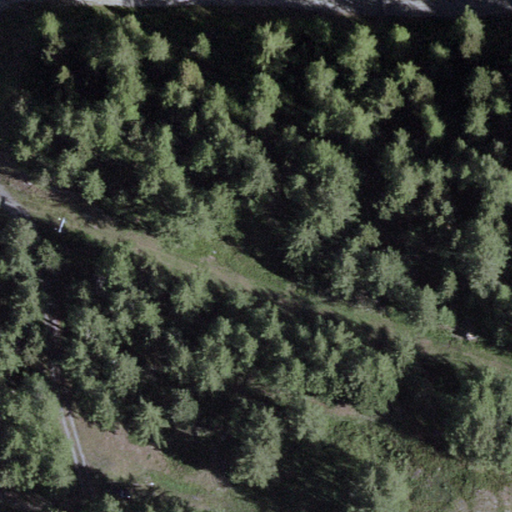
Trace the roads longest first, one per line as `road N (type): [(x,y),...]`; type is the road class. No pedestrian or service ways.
road 1 (track): [(100,511),(43,251),(24,215),(0,194)]
road 2 (track): [(511,4),(312,0)]
